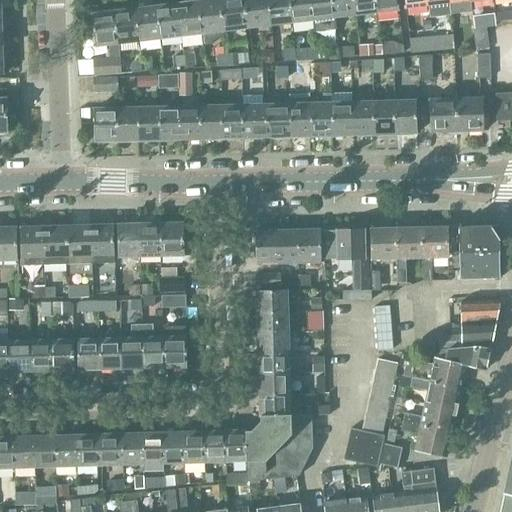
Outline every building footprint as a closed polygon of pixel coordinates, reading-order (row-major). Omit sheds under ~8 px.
[(184,3),(177,4),(181,36),(202,33),(197,0),(194,0),(183,1),(184,3)] [(197,0),(202,33),(203,45),(211,44),(211,41),(215,40),(222,34),(222,31),(223,31),(219,0),(204,0),(204,1),(199,1),(198,0),(197,0)] [(219,0),(223,31),(247,28),(243,0),(219,0)] [(243,0),(247,28),(270,25),(266,0),(243,0)] [(266,0),(270,25),(291,23),(288,0),(266,0)] [(288,0),(291,23),(313,20),(310,0),(288,0)] [(310,0),(313,20),(314,31),(335,29),(334,17),(331,0),(310,0)] [(331,0),(334,17),(355,15),(353,0),(331,0)] [(353,0),(355,15),(377,12),(375,0),(353,0)] [(375,0),(377,12),(398,10),(397,0),(375,0)] [(170,3),(155,5),(159,38),(181,36),(177,4),(170,5),(170,3)] [(149,5),(134,7),(138,41),(159,38),(155,5),(154,5),(154,7),(149,7),(149,5)] [(128,8),(113,10),(117,43),(138,41),(134,7),(133,7),(133,9),(128,10),(128,8)] [(117,43),(113,10),(111,10),(112,12),(106,12),(106,11),(91,12),(91,14),(93,34),(92,35),(93,43),(95,44),(95,46),(117,43)] [(507,10),(497,12),(498,21),(508,20),(507,10)] [(493,15),(473,18),(474,29),(486,27),(495,26),(493,15)] [(431,22),(423,23),(424,31),(432,30),(431,22)] [(486,27),(474,29),(477,49),(489,48),(486,27)] [(436,39),(437,49),(453,47),(452,37),(436,39)] [(426,40),(412,41),(413,52),(427,50),(426,40)] [(393,42),(382,43),(383,54),(394,53),(393,42)] [(274,53),(275,61),(295,60),(294,44),(274,45),(274,53)] [(371,45),(360,46),(360,56),(372,55),(371,45)] [(316,47),(295,48),(296,61),(317,59),(316,47)] [(338,48),(338,58),(354,56),(353,47),(338,48)] [(238,54),(227,55),(228,65),(239,64),(238,54)] [(478,54),(478,78),(491,78),(490,54),(478,54)] [(195,55),(182,56),(184,67),(196,66),(195,55)] [(228,65),(227,55),(216,56),(218,67),(228,65)] [(184,67),(182,56),(174,57),(175,68),(184,67)] [(432,80),(432,56),(419,56),(420,80),(432,80)] [(393,58),(395,72),(405,71),(404,57),(393,58)] [(93,59),(94,75),(120,74),(119,58),(93,59)] [(371,59),(372,69),(372,74),(383,73),(382,58),(371,59)] [(150,59),(139,61),(140,73),(152,71),(150,59)] [(362,69),(372,69),(371,59),(361,60),(362,69)] [(140,73),(139,61),(130,62),(132,74),(140,73)] [(319,62),(319,77),(330,77),(329,62),(319,62)] [(308,66),(299,66),(299,74),(308,74),(308,66)] [(277,68),(278,79),(289,78),(288,67),(277,68)] [(253,68),(241,69),(241,79),(253,78),(253,68)] [(230,70),(220,70),(221,80),(231,80),(230,70)] [(212,82),(211,71),(202,72),(203,83),(212,82)] [(177,74),(167,74),(168,88),(178,88),(177,74)] [(145,76),(135,76),(136,87),(146,87),(145,76)] [(118,90),(117,78),(93,79),(94,92),(118,90)] [(190,78),(179,78),(179,89),(190,89),(190,78)] [(286,93),(286,104),(287,136),(309,136),(308,104),(308,93),(286,93)] [(322,103),(308,104),(309,136),(331,135),(330,103),(329,93),(322,94),(322,103)] [(511,94),(496,95),(497,120),(511,119),(511,94)] [(483,98),(457,99),(458,132),(484,131),(483,98)] [(458,132),(457,99),(429,100),(430,133),(458,132)] [(395,101),(373,102),(374,134),(395,133),(395,101)] [(416,101),(395,101),(395,133),(417,133),(416,101)] [(351,102),(330,103),(331,135),(352,134),(351,102)] [(373,102),(351,102),(352,134),(374,134),(373,102)] [(286,104),(265,105),(266,137),(287,136),(286,104)] [(243,105),(222,106),(222,138),(244,137),(243,105)] [(265,105),(243,105),(244,137),(266,137),(265,105)] [(200,106),(178,107),(179,139),(201,138),(200,106)] [(222,106),(200,106),(201,138),(222,138),(222,106)] [(178,107),(157,108),(158,139),(179,139),(178,107)] [(135,108),(113,109),(114,141),(118,141),(120,142),(127,142),(128,140),(136,140),(135,108)] [(157,108),(135,108),(136,140),(139,140),(140,142),(148,142),(149,140),(158,139),(157,108)] [(114,141),(113,109),(94,109),(94,128),(92,130),(93,137),(95,138),(95,141),(97,141),(98,143),(106,143),(107,141),(114,141)] [(148,224),(138,224),(139,256),(161,255),(161,224),(158,224),(157,222),(149,222),(148,224)] [(139,256),(138,224),(129,225),(128,223),(120,223),(119,225),(116,225),(117,257),(139,256)] [(183,223),(161,224),(161,255),(184,255),(183,223)] [(113,225),(90,226),(91,263),(114,263),(113,225)] [(450,226),(448,227),(448,253),(499,251),(498,225),(476,226),(458,227),(455,226),(453,226),(450,226)] [(3,228),(0,228),(0,261),(17,261),(16,228),(14,228),(13,226),(4,226),(3,228)] [(43,264),(67,264),(66,226),(42,227),(43,264)] [(67,264),(69,264),(69,274),(91,274),(91,263),(90,226),(66,226),(67,264)] [(320,230),(321,251),(338,251),(338,258),(353,257),(354,288),(358,288),(359,300),(369,299),(368,288),(368,256),(364,256),(364,228),(352,228),(350,226),(341,226),(340,228),(337,228),(337,229),(320,230)] [(20,265),(43,264),(42,227),(19,227),(20,265)] [(448,227),(422,228),(422,261),(423,281),(432,281),(432,257),(448,257),(447,256),(448,256),(448,253),(448,227)] [(396,261),(396,228),(370,229),(370,262),(380,261),(380,258),(396,258),(396,261)] [(396,228),(396,261),(397,283),(406,283),(406,258),(422,257),(422,261),(422,228),(396,228)] [(256,262),(276,262),(275,229),(255,230),(255,232),(253,233),(253,241),(255,242),(256,262)] [(276,262),(298,261),(298,229),(275,229),(276,262)] [(321,261),(321,251),(320,230),(320,229),(298,229),(298,261),(321,261)] [(500,277),(499,251),(448,253),(448,256),(447,256),(448,257),(448,276),(460,276),(460,279),(500,277)] [(162,268),(162,279),(174,278),(174,268),(162,268)] [(380,271),(371,271),(371,285),(380,285),(380,271)] [(256,274),(257,287),(281,286),(281,273),(256,274)] [(311,277),(299,278),(299,286),(311,285),(311,277)] [(174,278),(162,279),(162,291),(184,291),(184,278),(174,278)] [(299,286),(299,278),(290,278),(290,286),(299,286)] [(69,285),(69,298),(89,298),(88,284),(69,285)] [(154,284),(140,285),(140,295),(154,294),(154,284)] [(140,285),(130,285),(130,295),(140,295),(140,285)] [(44,287),(32,287),(32,299),(44,299),(44,287)] [(55,288),(45,288),(45,299),(55,299),(55,288)] [(257,290),(258,311),(286,311),(286,290),(257,290)] [(154,294),(140,295),(141,300),(141,305),(154,304),(154,294)] [(160,295),(161,300),(161,308),(184,307),(184,294),(160,295)] [(23,300),(7,301),(8,311),(23,311),(23,300)] [(98,311),(98,300),(77,301),(77,312),(98,311)] [(116,300),(98,300),(98,311),(116,311),(116,300)] [(141,309),(141,300),(130,300),(131,310),(141,309)] [(463,302),(461,309),(466,310),(464,322),(495,321),(499,301),(463,302)] [(311,302),(311,310),(321,310),(321,302),(311,302)] [(50,303),(42,303),(42,316),(50,316),(50,303)] [(50,303),(50,316),(72,316),(72,303),(50,303)] [(258,311),(258,332),(287,332),(286,311),(258,311)] [(440,350),(448,349),(482,347),(484,348),(484,342),(491,342),(495,322),(461,324),(462,336),(439,337),(440,350)] [(312,323),(312,331),(322,331),(322,323),(312,323)] [(131,338),(120,338),(121,368),(143,368),(142,324),(130,324),(131,338)] [(152,324),(142,324),(143,368),(165,367),(164,337),(152,337),(152,324)] [(164,326),(164,337),(165,367),(187,367),(186,326),(164,326)] [(322,331),(312,331),(313,340),(323,339),(322,331)] [(258,332),(259,353),(288,353),(287,332),(258,332)] [(99,369),(99,338),(77,339),(78,369),(99,369)] [(120,338),(99,338),(99,369),(121,368),(120,338)] [(73,339),(51,340),(52,370),(74,369),(73,339)] [(30,340),(8,341),(9,371),(31,371),(30,340)] [(51,340),(30,340),(31,371),(52,370),(51,340)] [(8,341),(0,341),(0,371),(9,371),(8,341)] [(313,344),(313,352),(323,352),(323,344),(313,344)] [(448,349),(445,361),(466,365),(485,370),(489,349),(484,348),(482,347),(448,349)] [(259,353),(260,374),(288,374),(288,353),(259,353)] [(314,357),(314,365),(314,372),(324,372),(323,356),(314,357)] [(403,376),(414,378),(461,388),(466,365),(445,361),(435,358),(434,364),(407,358),(403,376)] [(377,359),(375,369),(394,373),(397,363),(377,359)] [(375,369),(373,379),(392,384),(394,373),(375,369)] [(260,374),(260,395),(289,394),(288,374),(260,374)] [(428,389),(425,403),(456,410),(461,388),(414,378),(412,386),(428,389)] [(373,379),(370,390),(390,394),(392,384),(373,379)] [(324,380),(313,381),(314,393),(324,393),(324,380)] [(370,390),(368,400),(388,404),(390,394),(370,390)] [(261,416),(262,416),(262,415),(289,415),(289,394),(260,395),(261,416)] [(368,400),(366,410),(385,414),(388,404),(368,400)] [(406,414),(404,422),(451,432),(456,410),(425,403),(422,418),(406,414)] [(311,406),(311,414),(329,413),(329,405),(311,406)] [(366,410),(364,420),(383,425),(385,414),(366,410)] [(274,478),(281,477),(298,475),(312,447),(312,444),(311,414),(289,415),(262,415),(262,416),(261,422),(253,431),(246,432),(245,432),(248,461),(250,481),(265,479),(274,478)] [(364,420),(361,431),(381,435),(383,425),(364,420)] [(387,440),(396,442),(399,422),(391,420),(387,440)] [(451,432),(404,422),(402,430),(418,434),(415,450),(428,453),(442,456),(446,456),(451,432)] [(380,453),(382,444),(384,435),(381,435),(361,431),(350,428),(343,459),(377,466),(378,463),(380,453)] [(226,461),(248,461),(245,432),(246,432),(246,430),(225,431),(226,461)] [(184,462),(205,462),(204,431),(183,432),(184,462)] [(205,462),(226,461),(225,431),(204,431),(205,462)] [(163,463),(184,462),(183,432),(163,433),(163,463)] [(122,464),(143,464),(142,433),(121,434),(122,464)] [(143,464),(163,463),(163,433),(142,433),(143,464)] [(77,465),(98,465),(97,450),(101,449),(100,434),(97,434),(76,435),(77,465)] [(98,465),(122,464),(121,434),(100,434),(101,449),(97,450),(98,465)] [(56,466),(77,465),(76,435),(55,436),(56,466)] [(14,467),(35,466),(34,436),(13,437),(14,467)] [(35,466),(56,466),(55,436),(34,436),(35,466)] [(0,467),(14,467),(13,437),(0,437),(0,467)] [(382,444),(380,453),(399,457),(401,448),(382,444)] [(380,453),(378,463),(396,467),(399,457),(380,453)] [(504,493),(499,511),(511,511),(511,454),(503,493),(504,493)] [(370,484),(367,468),(357,469),(360,485),(370,484)] [(433,469),(414,471),(417,491),(435,489),(433,469)] [(332,484),(331,471),(320,472),(322,485),(332,484)] [(404,492),(395,493),(396,511),(419,511),(417,491),(414,471),(402,473),(404,492)] [(206,473),(206,483),(214,482),(214,473),(206,473)] [(228,479),(228,484),(247,483),(247,473),(234,474),(234,478),(228,479)] [(193,474),(185,475),(185,485),(194,484),(193,474)] [(155,477),(156,488),(164,487),(164,477),(155,477)] [(281,477),(274,478),(276,491),(283,490),(281,477)] [(136,479),(136,490),(144,489),(144,479),(136,479)] [(102,482),(102,488),(105,491),(115,491),(115,492),(123,491),(123,481),(102,482)] [(226,497),(224,483),(212,485),(213,499),(226,497)] [(259,483),(249,484),(250,497),(255,496),(260,491),(259,483)] [(92,494),(91,484),(77,484),(77,495),(92,494)] [(56,487),(56,497),(64,497),(64,487),(56,487)] [(183,488),(175,490),(176,498),(185,497),(183,488)] [(438,511),(435,489),(417,491),(419,511),(438,511)] [(177,511),(176,498),(175,490),(165,491),(168,511),(177,511)] [(36,493),(15,493),(15,505),(15,506),(16,506),(28,505),(35,505),(36,506),(36,496),(36,493)] [(140,493),(127,494),(128,501),(136,500),(137,500),(141,500),(140,493)] [(396,511),(395,493),(372,496),(373,511),(396,511)] [(129,511),(128,501),(127,494),(118,495),(119,502),(120,511),(129,511)] [(55,496),(36,496),(36,506),(55,505),(55,496)] [(99,497),(80,499),(81,511),(90,511),(90,505),(100,504),(99,497)] [(368,511),(367,497),(345,500),(346,511),(368,511)] [(81,511),(80,499),(56,502),(57,509),(72,507),(72,511),(81,511)] [(137,511),(136,500),(128,501),(129,511),(137,511)] [(346,511),(345,500),(324,502),(324,511),(346,511)]
